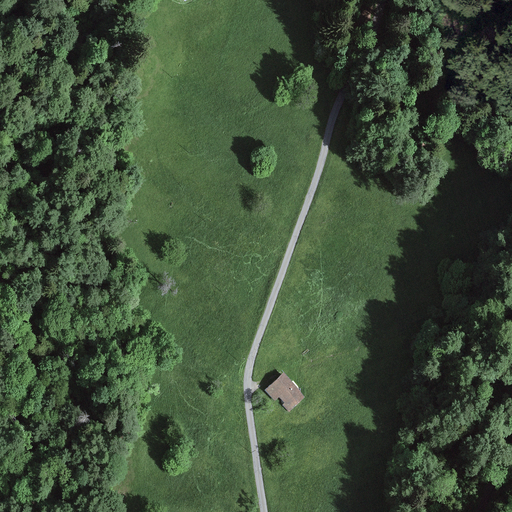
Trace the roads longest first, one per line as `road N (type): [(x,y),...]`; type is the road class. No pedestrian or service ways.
road 1 (unclassified): [(383,0),(343,90),(252,357),(263,511)]
road 2 (track): [(116,0),(31,101),(14,133),(0,199)]
